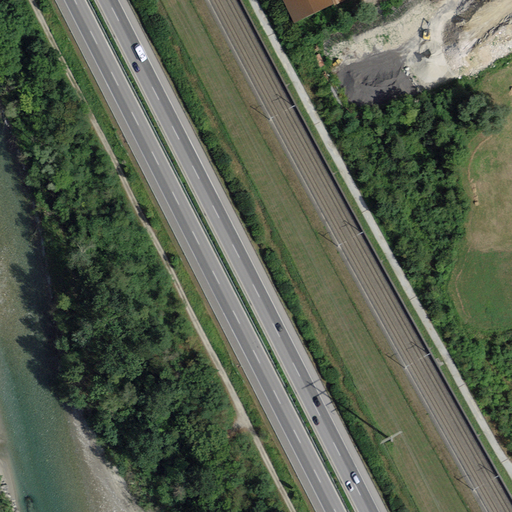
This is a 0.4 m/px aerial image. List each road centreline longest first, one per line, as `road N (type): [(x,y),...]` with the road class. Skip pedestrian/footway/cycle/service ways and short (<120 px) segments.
road 1 (motorway): [(367,511),(104,0)]
road 2 (motorway): [(71,0),(334,511)]
road 3 (track): [(294,511),(33,0)]
road 4 (track): [(511,476),(253,0)]
